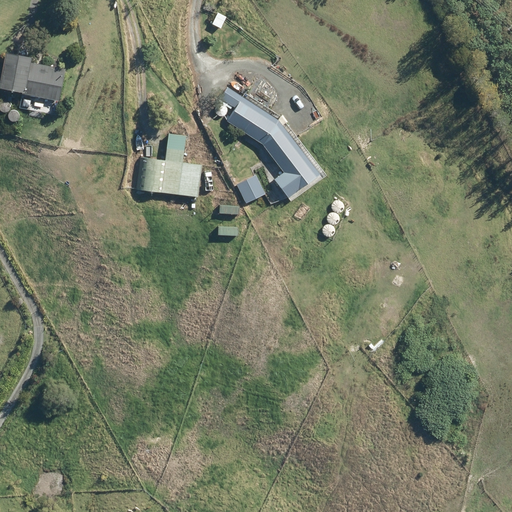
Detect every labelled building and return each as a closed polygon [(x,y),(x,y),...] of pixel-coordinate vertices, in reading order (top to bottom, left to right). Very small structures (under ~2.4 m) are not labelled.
[(408,55),(413,63),(422,57),(417,50),(408,55)] [(0,87),(25,93),(25,94),(59,101),(65,69),(28,62),(29,57),(6,52),(0,80),(0,87)] [(228,88),(221,99),(235,108),(227,121),(263,144),(278,120),(228,88)] [(0,118),(19,124),(22,112),(10,109),(11,104),(2,101),(0,107),(0,118)] [(307,102),(300,101),(298,114),(305,115),(307,102)] [(140,158),(136,189),(198,197),(201,166),(182,163),(184,151),(166,148),(164,161),(140,158)] [(264,194),(255,175),(236,184),(246,203),(264,194)] [(219,213),(239,214),(240,206),(219,205),(219,213)] [(238,227),(218,226),(218,235),(238,236),(238,227)]
